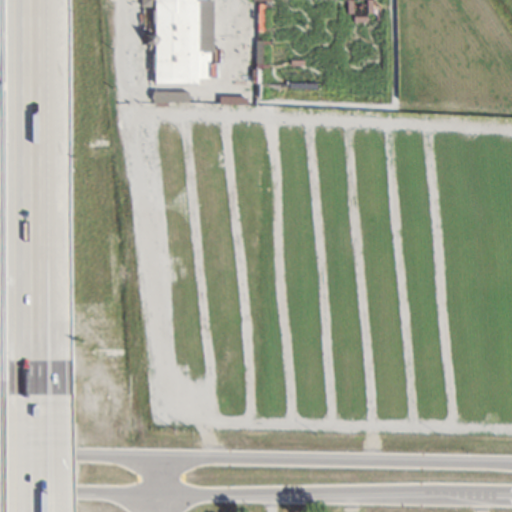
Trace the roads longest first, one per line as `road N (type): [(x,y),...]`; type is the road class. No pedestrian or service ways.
road 1 (tertiary): [(511,461),(0,452)]
road 2 (tertiary): [(0,487),(511,494)]
road 3 (motorway): [(42,392),(40,146)]
road 4 (motorway): [(40,146),(38,0)]
road 5 (motorway): [(44,511),(42,392)]
